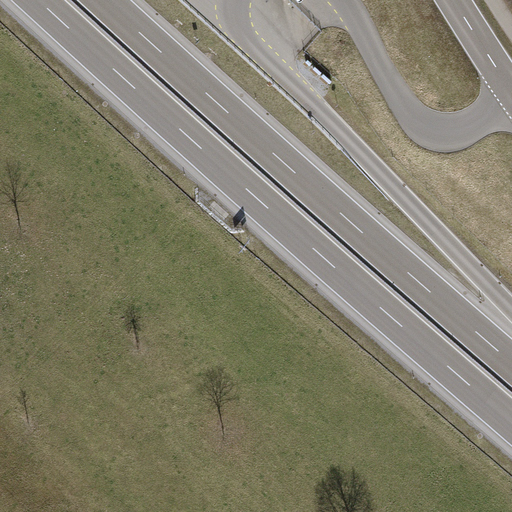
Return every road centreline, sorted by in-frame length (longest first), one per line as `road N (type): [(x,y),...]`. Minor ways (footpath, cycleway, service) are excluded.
road 1 (motorway): [(37,0),(511,422)]
road 2 (motorway): [(511,361),(106,0)]
